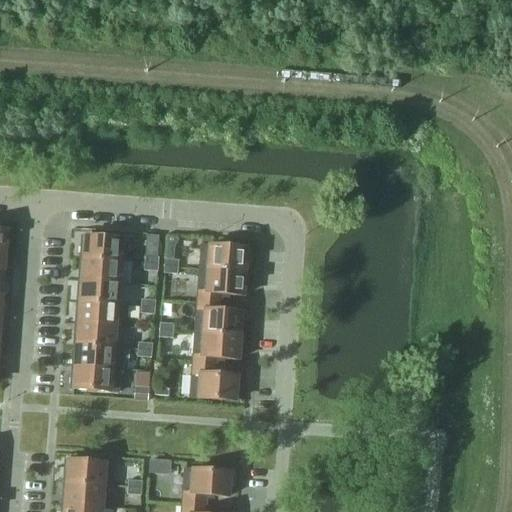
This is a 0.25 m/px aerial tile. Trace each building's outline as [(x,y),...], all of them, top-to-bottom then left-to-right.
[(165,236),(164,261),(173,261),(174,247),(177,244),(178,237),(165,236)] [(119,263),(121,241),(83,238),(83,246),(80,246),(79,260),(119,263)] [(246,274),(247,260),(245,260),(245,250),(200,247),(198,270),(246,274)] [(144,258),(144,265),(158,266),(158,259),(144,258)] [(117,285),(119,263),(79,260),(78,274),(81,274),(80,282),(117,285)] [(164,261),(163,267),(177,269),(177,262),(173,261),(164,261)] [(124,262),(123,282),(131,283),(132,262),(124,262)] [(144,265),(143,272),(157,273),(158,266),(144,265)] [(163,267),(162,274),(176,276),(177,269),(163,267)] [(245,288),(246,274),(198,270),(196,303),(220,304),(220,296),(242,297),(243,288),(245,288)] [(116,306),(117,285),(80,282),(79,290),(77,289),(76,303),(116,306)] [(141,301),(140,308),(154,309),(155,302),(141,301)] [(114,328),(116,306),(76,303),(75,317),(77,317),(77,325),(114,328)] [(240,324),(241,314),(219,313),(220,304),(196,303),(194,334),(241,338),(242,324),(240,324)] [(140,308),(140,315),(154,316),(154,309),(140,308)] [(159,324),(158,331),(172,333),(173,326),(159,324)] [(112,349),(114,328),(77,325),(76,333),(74,333),(73,346),(112,349)] [(158,331),(158,338),(172,340),(172,333),(158,331)] [(240,352),(241,338),(194,334),(191,366),(215,368),(215,360),(237,361),(238,352),(240,352)] [(137,344),(137,351),(151,352),(151,345),(137,344)] [(111,370),(112,349),(73,346),(72,360),(74,360),(73,367),(111,370)] [(137,351),(136,358),(150,359),(151,352),(137,351)] [(235,388),(236,378),(214,377),(215,368),(191,366),(189,399),(234,403),(234,402),(236,402),(238,388),(235,388)] [(117,394),(119,371),(111,370),(73,367),(73,376),(71,376),(69,389),(72,390),(117,394)] [(147,396),(148,389),(134,388),(134,395),(147,396)] [(168,391),(154,390),(153,397),(167,398),(168,391)] [(110,489),(112,465),(66,462),(66,470),(63,470),(62,485),(102,488),(110,489)] [(227,499),(228,489),(230,489),(231,475),(229,475),(229,474),(183,471),(181,506),(204,508),(205,497),(227,499)] [(127,483),(126,489),(140,491),(141,484),(127,483)] [(101,509),(102,489),(102,488),(62,485),(61,498),(64,498),(63,506),(101,509)] [(140,498),(140,491),(126,489),(126,496),(140,498)]
